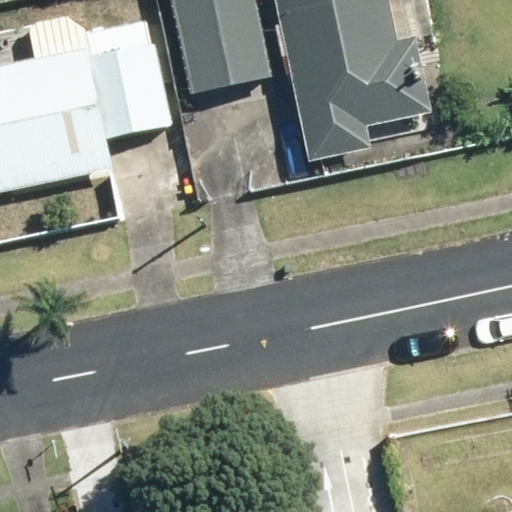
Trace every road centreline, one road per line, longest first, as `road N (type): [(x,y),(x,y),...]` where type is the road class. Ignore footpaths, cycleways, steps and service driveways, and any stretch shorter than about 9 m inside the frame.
road 1 (residential): [(53,371),(511,279)]
road 2 (residential): [(53,371),(81,511)]
